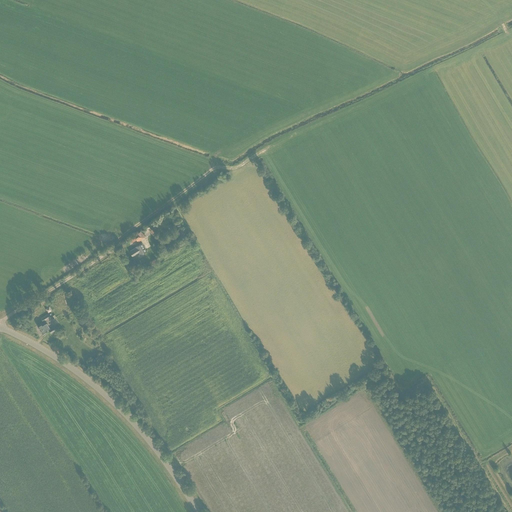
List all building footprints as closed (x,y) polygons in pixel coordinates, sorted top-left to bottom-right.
[(156,232),(150,224),(146,227),(152,235),(156,232)] [(134,236),(129,240),(132,243),(136,239),(138,242),(145,237),(141,231),(137,233),(137,234),(134,236)] [(136,248),(130,252),(132,256),(138,252),(140,255),(147,251),(142,243),(135,247),(136,248)] [(51,317),(48,313),(41,318),(43,322),(51,317)] [(42,323),(37,325),(43,334),(47,331),(47,330),(50,328),(47,324),(48,324),(46,321),(42,323)]
